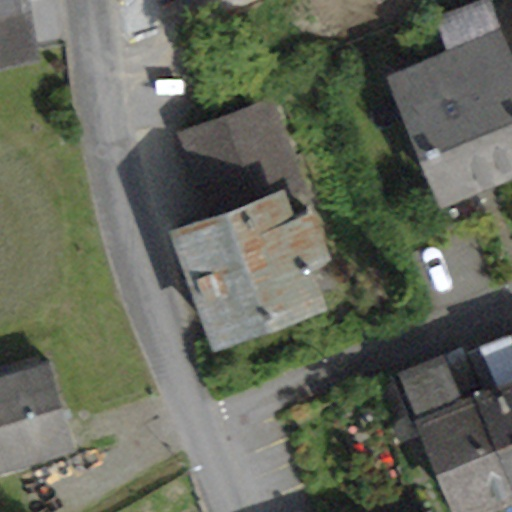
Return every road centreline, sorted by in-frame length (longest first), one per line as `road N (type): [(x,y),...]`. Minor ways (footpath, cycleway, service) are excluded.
road 1 (residential): [(196,430),(126,231),(89,0)]
road 2 (residential): [(196,430),(511,302)]
